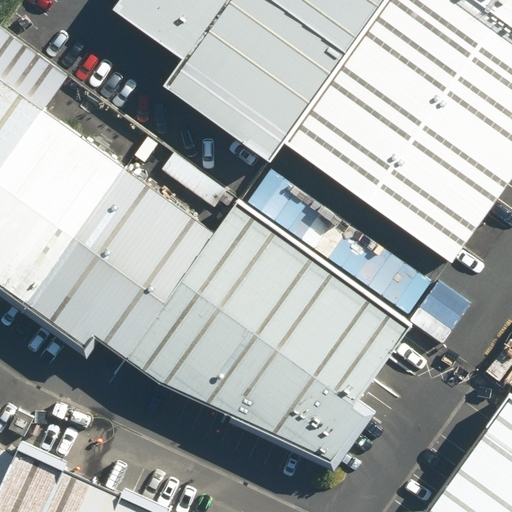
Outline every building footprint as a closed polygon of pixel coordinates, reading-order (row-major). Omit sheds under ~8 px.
[(272,157),(284,140),(386,0),(117,0),(112,7),(183,59),(179,64),(167,81),(272,157)] [(511,0),(386,0),(284,140),(451,261),(511,176),(511,0)] [(0,76),(0,279),(149,379),(322,447),(410,325),(236,196),(216,231),(0,76)] [(229,189),(175,147),(162,164),(216,206),(229,189)] [(274,166),(248,202),(394,308),(420,272),(274,166)] [(511,511),(511,394),(425,511),(511,511)] [(150,511),(12,450),(0,441),(0,511),(150,511)]
